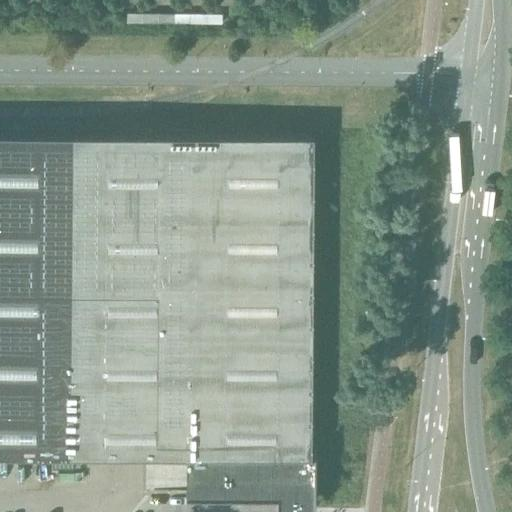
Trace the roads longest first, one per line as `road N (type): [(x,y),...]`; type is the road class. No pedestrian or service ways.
road 1 (unclassified): [(466,78),(0,70)]
road 2 (tertiary): [(466,78),(419,511)]
road 3 (tertiary): [(485,511),(470,369),(474,242),(493,81)]
